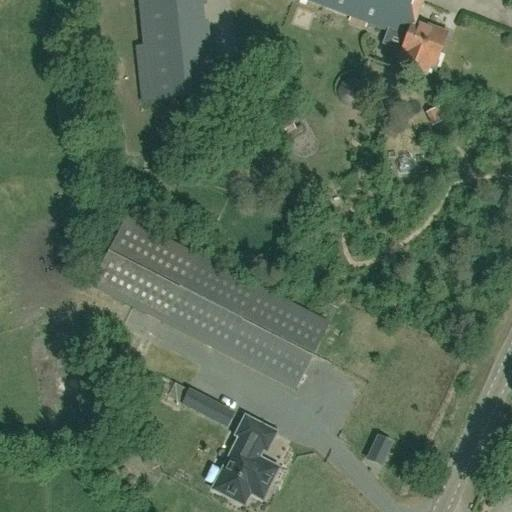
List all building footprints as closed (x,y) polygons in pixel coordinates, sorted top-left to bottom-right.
[(141,0),(149,103),(187,100),(180,11),(193,10),(191,0),(188,0),(179,1),(179,0),(141,0)] [(400,53),(403,54),(400,63),(426,73),(429,65),(435,67),(448,34),(414,21),(422,0),(303,0),(405,40),(400,53)] [(90,289),(162,324),(294,392),(328,326),(196,258),(126,221),(90,289)] [(205,416),(213,401),(188,389),(180,404),(205,416)] [(262,450),(265,451),(274,435),(245,420),(237,437),(240,439),(213,491),(242,506),(249,494),(261,500),(276,470),(256,460),(262,450)] [(370,452),(384,458),(392,442),(378,436),(370,452)]
